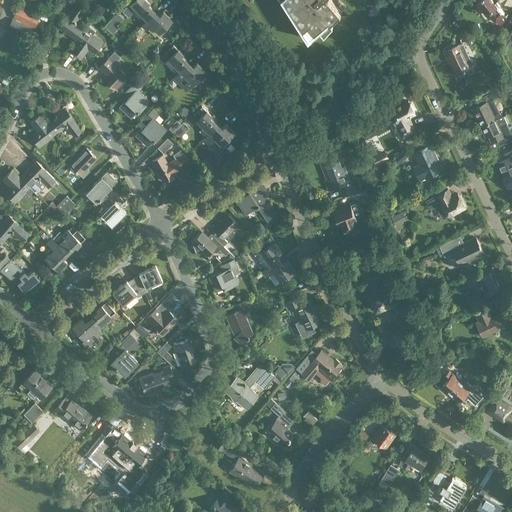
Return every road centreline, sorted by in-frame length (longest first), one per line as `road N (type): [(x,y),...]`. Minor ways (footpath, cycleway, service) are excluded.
road 1 (residential): [(159,224),(214,348),(182,405),(136,409),(33,326)]
road 2 (residential): [(511,264),(421,66),(422,42),(449,0)]
road 3 (residential): [(0,134),(34,76),(65,76),(79,85),(159,224)]
road 4 (residential): [(378,375),(336,302),(271,141)]
road 5 (residential): [(278,511),(378,375)]
road 6 (residential): [(33,326),(159,224)]
road 7 (residential): [(511,467),(378,375)]
road 8 (residential): [(271,141),(195,0)]
road 9 (residential): [(159,224),(271,141)]
